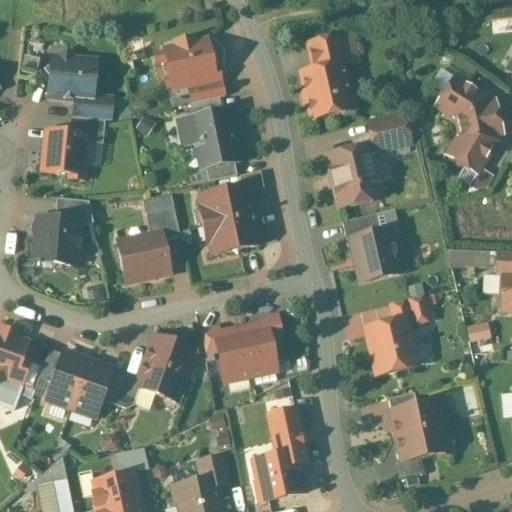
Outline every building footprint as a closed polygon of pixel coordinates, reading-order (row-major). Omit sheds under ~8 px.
[(338,40),(306,47),(312,73),(340,67),(340,68),(344,67),(338,40)] [(175,49),(163,52),(172,91),(187,88),(213,82),(212,79),(205,43),(193,46),(192,41),(174,45),(175,49)] [(95,64),(72,62),(65,54),(42,72),(49,80),(47,100),(74,102),(91,104),(91,99),(95,64)] [(33,75),(36,59),(22,57),(20,73),(33,75)] [(312,73),(300,76),(310,121),(337,115),(342,118),(352,116),(355,111),(353,101),(347,99),(340,68),(340,67),(312,73)] [(213,82),(187,88),(191,106),(218,100),(223,99),(218,78),(212,79),(213,82)] [(485,100),(453,80),(444,93),(439,95),(434,102),(436,107),(434,110),(455,122),(456,130),(473,126),(469,110),(487,106),(485,100)] [(111,101),(91,99),(91,104),(74,102),(73,120),(104,123),(109,124),(111,101)] [(218,100),(191,106),(194,118),(220,112),(218,100)] [(487,106),(469,110),(473,126),(497,120),(493,104),(487,106)] [(194,118),(176,122),(182,150),(195,148),(201,174),(205,173),(233,167),(238,166),(226,111),(194,118)] [(401,117),(366,125),(374,156),(397,151),(395,143),(407,140),(401,117)] [(73,120),(69,120),(67,137),(84,138),(84,145),(101,147),(104,123),(73,120)] [(497,120),(473,126),(476,142),(494,137),(500,136),(497,120)] [(473,126),(456,130),(458,137),(445,158),(448,159),(449,165),(456,169),(462,168),(475,176),(495,143),(494,137),(476,142),(473,126)] [(67,137),(45,134),(41,174),(68,177),(68,174),(66,174),(66,172),(79,173),(79,174),(81,175),(86,171),(81,171),(84,145),(84,138),(67,137)] [(367,149),(325,159),(337,208),(379,198),(367,149)] [(233,167),(205,173),(207,184),(236,178),(233,167)] [(259,174),(238,179),(241,190),(247,188),(249,194),(263,191),(259,174)] [(241,190),(199,199),(205,227),(201,228),(201,230),(205,229),(211,257),(232,253),(236,256),(239,251),(260,247),(249,194),(247,188),(241,190)] [(87,204),(55,201),(54,223),(79,225),(78,227),(92,228),(87,204)] [(172,210),(144,216),(149,238),(160,235),(161,243),(179,240),(172,210)] [(376,217),(341,225),(345,243),(349,243),(349,241),(368,237),(368,238),(380,235),(376,217)] [(54,223),(37,221),(32,264),(40,265),(43,269),(50,270),(54,266),(74,268),(75,260),(78,260),(83,256),(84,246),(80,241),(77,241),(78,227),(79,225),(54,223)] [(380,235),(368,238),(368,237),(349,241),(349,243),(359,285),(398,276),(388,233),(380,235)] [(149,238),(116,245),(125,286),(168,276),(161,243),(160,235),(149,238)] [(448,257),(450,267),(477,264),(476,253),(448,257)] [(511,254),(496,254),(495,278),(511,279),(511,254)] [(423,299),(388,307),(392,325),(405,322),(406,328),(429,323),(423,299)] [(277,317),(258,321),(260,330),(265,329),(268,343),(282,341),(277,317)] [(469,343),(490,336),(486,321),(464,327),(469,343)] [(392,325),(364,331),(374,378),(416,368),(406,328),(405,322),(392,325)] [(217,329),(198,333),(203,357),(217,354),(214,340),(219,339),(217,329)] [(260,330),(247,333),(246,329),(238,330),(249,379),(274,374),(268,343),(265,329),(260,330)] [(219,339),(214,340),(217,354),(223,385),(249,379),(238,330),(231,332),(231,336),(219,339)] [(15,337),(0,331),(0,397),(10,401),(14,401),(17,400),(21,390),(12,386),(21,360),(27,345),(14,340),(15,337)] [(178,348),(152,339),(144,363),(185,378),(192,360),(190,352),(184,350),(182,346),(178,348)] [(61,357),(48,352),(42,367),(38,380),(51,385),(61,357)] [(86,362),(62,354),(51,385),(44,403),(46,403),(47,400),(70,409),(87,362),(86,362)] [(42,367),(21,360),(12,386),(21,390),(33,394),(38,380),(42,367)] [(111,371),(87,363),(87,362),(70,409),(93,417),(92,420),(94,420),(100,402),(110,375),(111,371)] [(185,378),(144,363),(137,382),(134,390),(138,391),(163,400),(165,394),(177,399),(185,378)] [(110,375),(100,402),(113,407),(123,379),(110,375)] [(137,382),(124,378),(123,379),(113,407),(125,411),(132,408),(138,391),(134,390),(137,382)] [(413,395),(387,401),(389,413),(415,408),(413,395)] [(389,413),(394,439),(442,429),(436,403),(415,408),(389,413)] [(442,429),(394,439),(400,464),(437,456),(445,444),(442,429)] [(298,432),(275,437),(275,438),(277,438),(281,456),(288,455),(291,467),(305,464),(298,432)] [(281,456),(271,458),(272,464),(253,468),(256,483),(252,484),(256,505),(303,495),(300,485),(295,481),(294,481),(291,467),(288,455),(281,456)] [(221,459),(196,464),(200,483),(213,480),(215,489),(227,486),(221,459)] [(133,475),(92,484),(95,496),(91,497),(94,509),(94,511),(98,511),(137,504),(134,491),(136,490),(133,475)] [(200,483),(170,490),(175,511),(220,511),(215,489),(213,480),(200,483)] [(71,511),(66,485),(38,491),(42,511),(71,511)]
